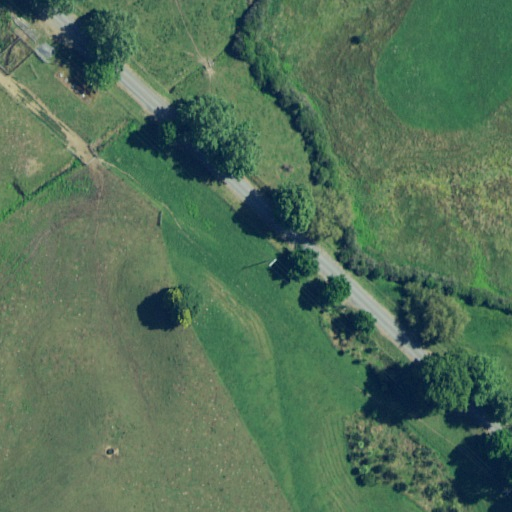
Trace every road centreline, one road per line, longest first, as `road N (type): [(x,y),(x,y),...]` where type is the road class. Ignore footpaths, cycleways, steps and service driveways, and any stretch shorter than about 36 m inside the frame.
road 1 (track): [(44,0),(511,441)]
road 2 (track): [(0,79),(107,175)]
